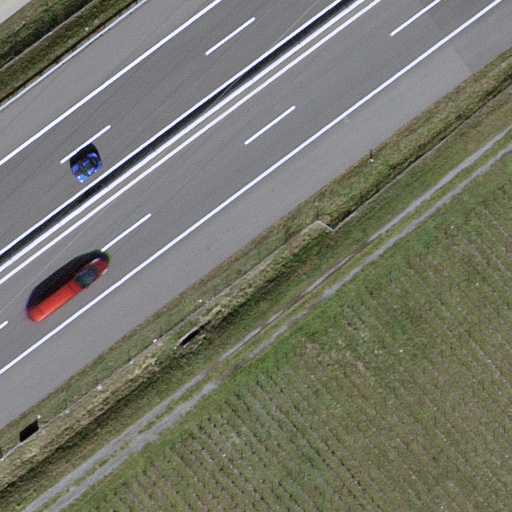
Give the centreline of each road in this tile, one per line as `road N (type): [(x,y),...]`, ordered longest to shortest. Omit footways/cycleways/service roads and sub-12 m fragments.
road 1 (track): [(511,146),(41,511)]
road 2 (motorway): [(0,330),(441,0)]
road 3 (motorway): [(276,0),(0,206)]
